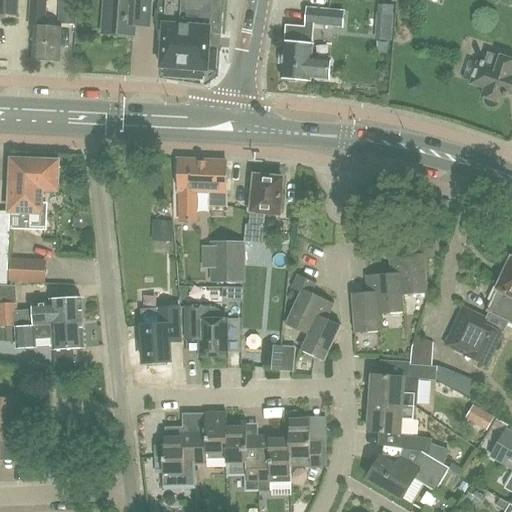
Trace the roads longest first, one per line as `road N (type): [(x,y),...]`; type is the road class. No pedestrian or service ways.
road 1 (primary): [(511,179),(366,138),(234,126)]
road 2 (residential): [(122,399),(103,145)]
road 3 (primary): [(234,126),(0,111)]
road 4 (residential): [(122,399),(348,394)]
road 5 (residential): [(348,394),(344,246)]
road 6 (residential): [(0,500),(130,492)]
road 7 (secondary): [(234,126),(258,0)]
